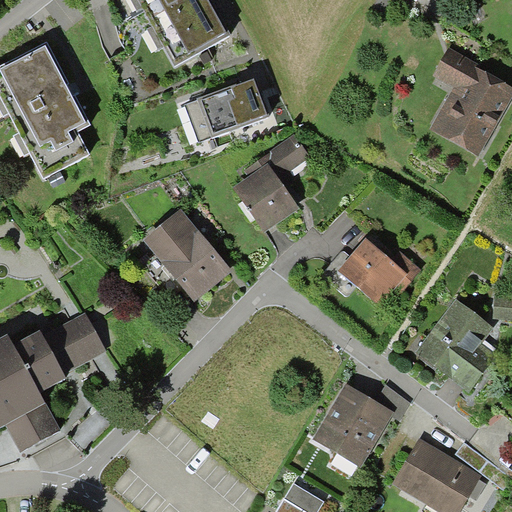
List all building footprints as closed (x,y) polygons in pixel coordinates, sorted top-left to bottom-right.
[(230,31),(211,0),(154,0),(187,56),(230,31)] [(410,0),(440,19),(452,0),(410,0)] [(71,93),(46,47),(0,71),(0,93),(47,179),(87,157),(75,135),(90,127),(71,93)] [(511,98),(511,88),(448,51),(433,77),(452,89),(429,128),(478,156),(511,98)] [(268,117),(252,72),(177,99),(194,144),(268,117)] [(294,135),(261,158),(267,167),(233,190),(264,236),(300,211),(279,180),(310,159),(294,135)] [(196,231),(180,213),(145,243),(195,301),(230,271),(196,231)] [(385,257),(366,241),(337,275),(380,311),(393,296),(398,300),(423,270),(404,254),(395,265),(385,257)] [(511,298),(496,297),(494,320),(511,321),(511,298)] [(493,329),(455,300),(414,354),(470,396),(499,358),(482,344),(493,329)] [(0,428),(3,427),(17,453),(61,430),(41,392),(67,378),(63,370),(106,348),(87,312),(47,334),(42,325),(14,339),(9,330),(0,334),(0,428)] [(392,414),(344,387),(312,442),(361,469),(392,414)] [(460,511),(481,479),(419,441),(392,486),(436,511),(460,511)] [(465,445),(457,455),(502,490),(510,480),(465,445)] [(318,511),(323,503),(293,486),(277,511),(318,511)]
